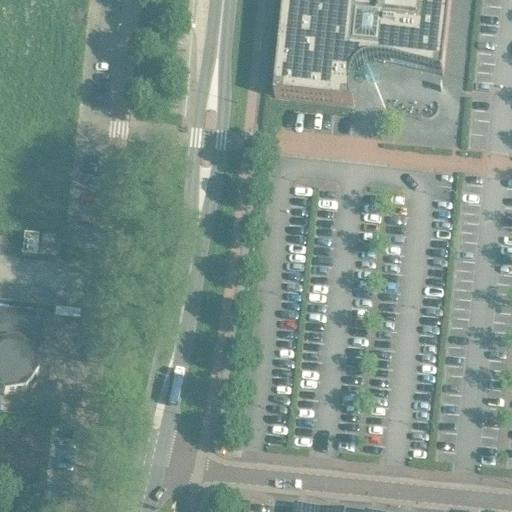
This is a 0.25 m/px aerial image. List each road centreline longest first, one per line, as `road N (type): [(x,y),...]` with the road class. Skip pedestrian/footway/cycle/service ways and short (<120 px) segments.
road 1 (residential): [(131,0),(80,494),(91,511)]
road 2 (unclassified): [(511,501),(161,465)]
road 3 (secondary): [(202,207),(175,351)]
road 4 (secondary): [(216,69),(196,136),(202,207)]
road 5 (secondary): [(202,207),(222,110),(216,69)]
